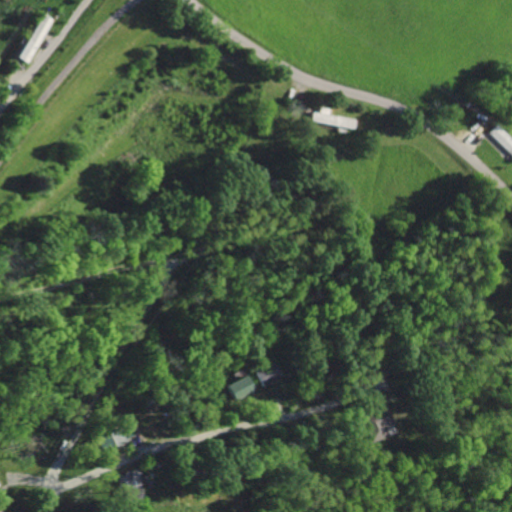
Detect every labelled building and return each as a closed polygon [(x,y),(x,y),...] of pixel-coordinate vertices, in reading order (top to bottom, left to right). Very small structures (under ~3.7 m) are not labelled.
[(51,21),(40,15),(13,59),(24,65),(51,21)] [(305,110),(303,124),(350,129),(351,120),(322,116),(323,112),(305,110)] [(511,160),(511,159),(511,145),(491,127),(484,134),(511,160)] [(253,371),(259,386),(279,378),(273,363),(253,371)] [(224,385),(230,400),(252,390),(245,375),(224,385)] [(378,436),(375,427),(386,423),(380,406),(351,417),(361,443),(378,436)]
